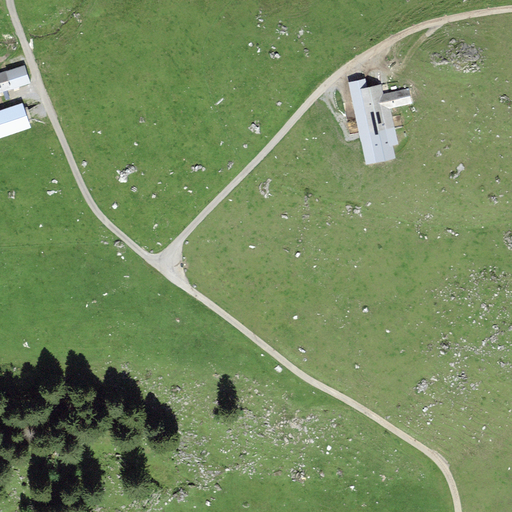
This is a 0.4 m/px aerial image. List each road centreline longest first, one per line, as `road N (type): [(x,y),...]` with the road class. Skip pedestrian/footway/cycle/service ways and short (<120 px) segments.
road 1 (track): [(511,9),(433,22),(346,67),(179,240),(171,264),(191,292),(299,373),(432,454),(458,511)]
road 2 (track): [(10,0),(94,209),(147,257),(171,264)]
